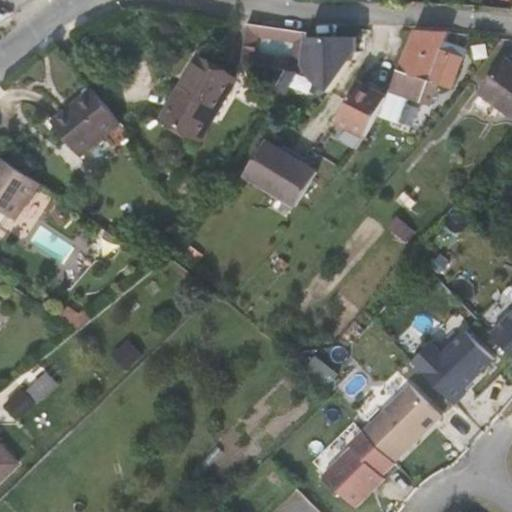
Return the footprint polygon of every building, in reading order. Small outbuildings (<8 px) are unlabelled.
[(250,25),(249,31),(244,65),(291,71),(304,73),(309,40),(309,34),(250,25)] [(421,30),(393,92),(391,97),(381,116),(397,125),(410,99),(429,108),(438,87),(449,92),(463,62),(444,54),(449,43),(453,34),(421,30)] [(291,71),(285,81),(295,85),(298,78),(308,79),(340,77),(340,61),(359,61),(362,38),(309,40),(304,73),(291,71)] [(467,51),(449,43),(444,54),(463,62),(467,51)] [(240,79),(204,57),(167,117),(203,139),(240,79)] [(492,116),(506,127),(511,120),(511,81),(499,71),(474,104),(492,116)] [(391,97),(363,85),(345,123),(369,138),(371,136),(380,119),(381,116),(391,97)] [(71,117),(59,126),(84,157),(124,124),(96,89),(67,113),(71,117)] [(464,116),(481,130),(492,116),(474,104),(464,116)] [(67,113),(56,122),(59,126),(71,117),(67,113)] [(321,173),(271,140),(249,174),(299,206),(321,173)] [(0,213),(2,210),(10,216),(16,220),(42,184),(3,157),(0,160),(0,213)] [(2,210),(0,213),(0,228),(1,229),(10,216),(2,210)] [(511,316),(494,334),(511,352),(511,316)] [(414,362),(456,405),(468,393),(465,390),(496,359),(468,331),(445,353),(434,343),(414,362)] [(59,387),(48,376),(25,397),(37,408),(59,387)] [(401,467),(445,417),(410,379),(364,430),(401,467)] [(401,467),(364,430),(349,443),(353,447),(325,473),(357,508),(401,467)] [(0,447),(0,485),(19,467),(0,447)]
